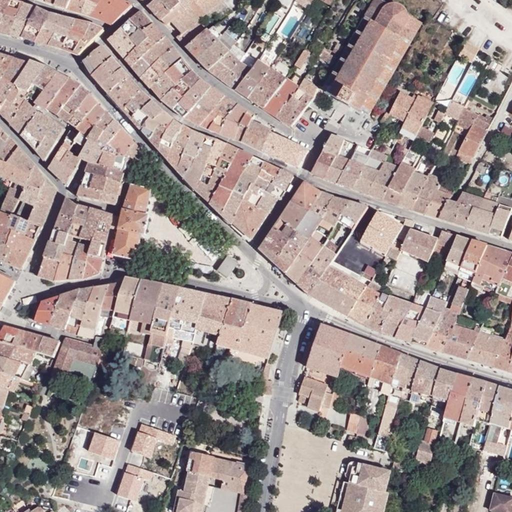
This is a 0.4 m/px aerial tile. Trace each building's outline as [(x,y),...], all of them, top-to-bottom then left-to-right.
[(12,0),(11,0),(0,0),(0,15),(5,17),(12,0)] [(24,4),(12,0),(5,17),(17,19),(24,4)] [(58,0),(56,6),(68,9),(71,0),(58,0)] [(84,15),(90,1),(87,0),(71,0),(68,9),(84,15)] [(90,17),(104,0),(89,0),(90,1),(84,15),(90,17)] [(112,27),(133,7),(120,0),(104,0),(90,17),(99,20),(112,27)] [(160,0),(157,0),(149,6),(161,19),(171,11),(160,0)] [(160,0),(171,11),(182,1),(187,7),(195,0),(160,0)] [(183,32),(199,18),(207,12),(212,16),(215,14),(220,22),(234,11),(223,0),(195,0),(187,7),(172,21),(183,32)] [(331,93),(328,95),(362,114),(364,112),(370,115),(423,22),(409,14),(406,8),(401,4),(395,3),(391,3),(383,0),(375,0),(324,90),(331,93)] [(168,26),(172,21),(187,7),(182,1),(171,11),(161,19),(168,26)] [(17,19),(11,36),(22,42),(23,39),(38,8),(24,4),(17,19)] [(275,29),(285,37),(304,14),(295,6),(275,29)] [(53,16),(38,8),(23,39),(37,43),(46,27),(53,16)] [(145,34),(154,25),(143,12),(133,21),(145,34)] [(306,47),(321,22),(308,13),(293,38),(306,47)] [(53,16),(46,27),(58,32),(65,19),(53,16)] [(0,33),(11,36),(17,19),(5,17),(0,27),(0,33)] [(179,35),(185,42),(204,24),(199,18),(183,32),(179,35)] [(63,49),(77,21),(65,19),(58,32),(50,47),(63,49)] [(63,49),(80,56),(105,32),(92,26),(77,21),(63,49)] [(133,21),(123,29),(142,49),(152,41),(145,34),(133,21)] [(200,59),(219,39),(223,33),(215,25),(211,29),(204,24),(185,42),(200,59)] [(158,48),(168,40),(154,25),(145,34),(152,41),(158,48)] [(37,43),(50,47),(58,32),(46,27),(37,43)] [(142,49),(123,29),(110,41),(118,50),(127,60),(142,49)] [(210,69),(229,48),(219,39),(200,59),(210,69)] [(474,58),(480,47),(468,39),(462,51),(474,58)] [(163,59),(176,48),(168,40),(158,48),(155,51),(163,59)] [(158,48),(152,41),(142,49),(127,60),(130,64),(134,67),(155,51),(158,48)] [(332,49),(325,46),(316,63),(322,66),(325,61),(329,63),(327,66),(331,69),(338,56),(331,53),(332,49)] [(106,65),(112,59),(107,52),(103,47),(85,62),(89,69),(101,60),(106,65)] [(301,67),(312,50),(306,47),(296,64),(301,67)] [(173,70),(184,59),(176,48),(163,59),(173,70)] [(224,79),(239,59),(229,48),(210,69),(224,79)] [(249,97),(270,66),(268,64),(273,56),(263,49),(251,67),(237,90),(249,97)] [(143,77),(163,59),(155,51),(134,67),(139,72),(143,77)] [(0,77),(3,80),(16,60),(1,55),(0,56),(0,77)] [(111,95),(130,79),(112,59),(106,65),(94,77),(111,95)] [(173,70),(163,59),(143,77),(146,80),(153,88),(168,75),(173,70)] [(184,81),(194,71),(184,59),(173,70),(168,75),(179,87),(184,81)] [(237,90),(251,67),(239,59),(224,79),(237,90)] [(17,87),(30,63),(16,60),(3,80),(17,87)] [(94,77),(106,65),(101,60),(89,69),(94,77)] [(32,93),(48,68),(31,61),(30,63),(17,87),(14,91),(21,95),(25,89),(32,93)] [(266,108),(286,78),(275,70),(277,64),(273,62),(270,66),(249,97),(266,108)] [(37,104),(61,74),(48,68),(32,93),(29,98),(37,104)] [(329,71),(323,68),(318,78),(323,82),(329,71)] [(193,89),(203,80),(194,71),(184,81),(193,89)] [(51,110),(72,81),(61,74),(37,104),(34,107),(39,113),(44,119),(47,115),(51,110)] [(179,87),(168,75),(153,88),(163,101),(179,87)] [(266,108),(278,117),(300,87),(286,78),(266,108)] [(278,117),(293,126),(309,107),(313,102),(321,86),(307,78),(300,87),(278,117)] [(125,112),(142,93),(130,79),(111,95),(125,112)] [(17,87),(3,80),(0,84),(0,110),(2,112),(14,91),(17,87)] [(186,117),(213,87),(203,80),(193,89),(175,112),(186,117)] [(62,116),(84,88),(72,81),(51,110),(62,116)] [(193,89),(184,81),(179,87),(163,101),(175,112),(193,89)] [(216,109),(226,95),(213,87),(186,117),(203,125),(216,109)] [(72,123),(92,97),(84,88),(62,116),(72,123)] [(25,89),(21,95),(7,119),(14,125),(20,113),(27,118),(34,107),(28,100),(29,98),(32,93),(25,89)] [(21,95),(14,91),(2,112),(7,119),(21,95)] [(426,120),(434,104),(418,97),(416,101),(400,92),(390,114),(405,122),(403,127),(400,134),(404,136),(409,138),(415,141),(417,137),(421,129),(426,120)] [(133,121),(154,102),(142,93),(125,112),(133,121)] [(229,121),(240,105),(226,95),(216,109),(223,113),(219,116),(229,121)] [(79,130),(100,105),(92,97),(72,123),(79,130)] [(462,113),(466,106),(454,99),(450,107),(462,113)] [(444,111),(449,102),(444,100),(439,109),(444,111)] [(487,131),(497,114),(470,100),(466,106),(462,113),(457,124),(471,131),(474,124),(487,131)] [(157,126),(165,112),(154,102),(133,121),(142,131),(151,121),(157,126)] [(82,133),(88,137),(108,114),(100,105),(79,130),(82,133)] [(236,139),(249,110),(240,105),(229,121),(221,134),(236,139)] [(20,113),(14,125),(23,136),(39,113),(34,107),(27,118),(20,113)] [(219,116),(223,113),(216,109),(203,125),(209,129),(219,116)] [(236,139),(244,140),(254,122),(256,116),(249,110),(236,139)] [(166,135),(174,119),(165,112),(157,126),(151,121),(142,131),(152,141),(162,131),(166,135)] [(388,119),(390,114),(386,112),(381,121),(386,124),(388,119)] [(44,119),(39,113),(23,136),(39,153),(49,135),(60,143),(68,130),(47,115),(44,119)] [(98,143),(115,123),(108,114),(88,137),(98,143)] [(405,122),(390,114),(388,119),(403,127),(405,122)] [(209,129),(221,134),(229,121),(219,116),(209,129)] [(169,160),(183,126),(174,119),(166,135),(162,131),(152,141),(169,160)] [(427,131),(432,122),(426,120),(421,129),(427,131)] [(263,151),(272,133),(273,131),(254,122),(244,140),(263,151)] [(84,159),(92,163),(100,168),(106,157),(112,148),(122,130),(115,123),(98,143),(88,137),(82,133),(80,137),(76,146),(78,149),(73,158),(81,163),(84,159)] [(511,138),(511,126),(507,123),(502,132),(511,138)] [(473,158),(487,131),(474,124),(471,131),(468,136),(460,151),(473,158)] [(169,160),(180,172),(187,154),(194,131),(183,126),(169,160)] [(431,142),(435,134),(427,131),(421,129),(417,137),(431,142)] [(129,158),(136,146),(122,130),(112,148),(129,158)] [(187,154),(200,158),(207,137),(194,131),(187,154)] [(80,137),(72,132),(67,142),(76,146),(80,137)] [(0,171),(2,166),(3,164),(12,142),(4,133),(0,142),(0,171)] [(299,166),(309,150),(272,133),(263,151),(299,166)] [(49,135),(39,153),(47,163),(60,143),(49,135)] [(346,141),(332,136),(326,148),(324,151),(340,157),(346,141)] [(200,158),(211,161),(218,141),(207,137),(200,158)] [(407,155),(415,141),(409,138),(401,152),(407,155)] [(216,166),(227,146),(218,141),(211,161),(209,167),(207,174),(213,177),(216,166)] [(340,157),(327,178),(341,184),(350,162),(353,162),(359,146),(347,141),(346,141),(340,157)] [(21,149),(12,142),(3,164),(13,169),(21,149)] [(69,187),(81,163),(73,158),(71,156),(76,146),(67,142),(51,169),(69,187)] [(137,165),(146,154),(136,146),(129,158),(132,161),(137,165)] [(216,166),(228,173),(239,151),(227,146),(216,166)] [(370,150),(359,146),(353,162),(350,162),(341,184),(356,189),(373,151),(370,150)] [(129,166),(132,161),(129,158),(112,148),(106,157),(126,171),(129,166)] [(20,202),(37,167),(21,149),(13,169),(3,164),(2,166),(0,171),(0,185),(10,190),(12,186),(14,187),(17,184),(19,185),(17,192),(12,190),(2,214),(12,217),(20,202)] [(236,191),(254,159),(239,151),(228,173),(224,180),(212,204),(223,215),(236,191)] [(340,157),(324,151),(312,171),(327,178),(340,157)] [(389,156),(373,151),(356,189),(370,193),(386,162),(389,156)] [(473,158),(460,151),(457,156),(471,163),(473,158)] [(198,162),(200,158),(187,154),(180,172),(186,179),(193,167),(196,168),(198,162)] [(122,184),(126,171),(106,157),(100,168),(92,163),(88,173),(122,184)] [(198,162),(209,167),(211,161),(200,158),(198,162)] [(246,197),(247,196),(253,184),(255,186),(259,178),(265,163),(254,159),(236,191),(246,197)] [(207,174),(209,167),(198,162),(196,168),(193,167),(186,179),(199,193),(207,174)] [(401,168),(386,162),(370,193),(386,199),(401,168)] [(492,169),(493,166),(481,162),(476,170),(484,173),(485,169),(489,170),(489,168),(492,169)] [(274,186),(281,171),(265,163),(259,178),(274,186)] [(416,169),(403,164),(401,168),(386,199),(399,204),(415,171),(416,169)] [(224,180),(228,173),(216,166),(213,177),(212,180),(224,180)] [(33,214),(46,182),(37,167),(20,202),(23,203),(16,219),(27,223),(33,214)] [(433,168),(428,178),(414,209),(426,214),(440,191),(449,173),(433,168)] [(285,192),(295,177),(281,171),(274,186),(285,192)] [(428,178),(415,171),(399,204),(414,209),(428,178)] [(120,198),(122,184),(88,173),(83,186),(105,193),(120,198)] [(212,180),(213,177),(207,174),(204,182),(209,185),(212,180)] [(281,200),(285,192),(274,186),(259,178),(255,186),(266,192),(278,199),(281,200)] [(224,180),(212,180),(209,185),(204,182),(199,193),(212,204),(224,180)] [(33,214),(46,219),(58,190),(46,182),(33,214)] [(305,183),(282,219),(298,230),(310,238),(324,220),(321,219),(311,213),(323,193),(310,187),(305,183)] [(266,192),(255,186),(253,184),(247,196),(246,197),(258,206),(266,192)] [(102,202),(105,193),(83,186),(80,197),(102,202)] [(147,236),(151,217),(148,215),(152,190),(133,186),(124,215),(123,220),(121,229),(115,256),(137,261),(143,235),(147,236)] [(233,227),(234,224),(246,197),(236,191),(223,215),(233,227)] [(453,195),(440,191),(426,214),(441,217),(450,200),(453,195)] [(270,213),(278,199),(266,192),(258,206),(270,213)] [(118,205),(120,198),(105,193),(102,202),(118,205)] [(336,199),(323,193),(311,213),(321,219),(336,199)] [(464,193),(458,203),(448,221),(469,226),(485,200),(464,193)] [(491,202),(485,200),(469,226),(502,238),(511,212),(511,208),(497,204),(499,198),(493,196),(491,202)] [(270,213),(258,206),(246,197),(234,224),(253,241),(270,213)] [(62,215),(76,220),(80,206),(68,198),(62,215)] [(350,202),(336,199),(321,219),(324,220),(334,226),(337,221),(342,214),(350,202)] [(458,203),(450,200),(441,217),(448,221),(458,203)] [(342,214),(358,224),(369,208),(350,202),(342,214)] [(83,239),(92,210),(80,206),(76,220),(71,235),(78,237),(83,239)] [(379,210),(369,208),(358,224),(354,229),(354,231),(369,240),(381,215),(379,210)] [(90,241),(95,242),(96,241),(104,213),(92,210),(83,239),(90,241)] [(114,217),(114,216),(104,213),(96,241),(110,244),(112,226),(114,217)] [(9,245),(30,254),(36,242),(7,230),(12,217),(2,214),(0,217),(0,246),(7,249),(9,245)] [(27,223),(42,228),(46,219),(33,214),(27,223)] [(358,224),(342,214),(337,221),(354,229),(358,224)] [(56,230),(71,235),(76,220),(62,215),(56,230)] [(7,230),(36,242),(42,228),(27,223),(16,219),(12,217),(7,230)] [(123,220),(114,217),(112,226),(121,229),(123,220)] [(415,220),(408,218),(404,223),(383,259),(386,260),(389,257),(397,260),(401,250),(398,249),(404,234),(408,236),(415,220)] [(291,240),(298,230),(282,219),(276,229),(291,240)] [(291,240),(276,229),(261,251),(275,264),(291,240)] [(51,243),(67,248),(69,242),(71,235),(56,230),(51,243)] [(298,230),(291,240),(302,250),(310,238),(298,230)] [(438,255),(448,259),(458,235),(444,231),(429,266),(433,267),(438,255)] [(443,271),(457,276),(472,240),(458,235),(448,259),(443,271)] [(83,239),(78,237),(76,244),(69,242),(67,248),(62,264),(57,281),(70,281),(83,239)] [(322,246),(319,244),(310,238),(302,250),(286,273),(297,284),(322,246)] [(70,281),(85,279),(91,256),(93,248),(87,247),(90,241),(83,239),(70,281)] [(302,250),(291,240),(275,264),(286,273),(302,250)] [(457,276),(474,282),(488,245),(472,240),(457,276)] [(104,261),(110,244),(96,241),(95,242),(93,248),(91,256),(104,261)] [(46,258),(62,264),(67,248),(51,243),(46,258)] [(0,261),(24,270),(30,254),(9,245),(7,249),(0,246),(0,261)] [(511,254),(488,245),(474,282),(497,291),(511,258),(511,254)] [(336,259),(340,252),(334,249),(332,253),(322,246),(297,284),(313,296),(330,266),(336,259)] [(353,251),(348,248),(346,251),(343,248),(340,252),(336,259),(345,264),(353,251)] [(101,274),(104,261),(91,256),(85,279),(101,274)] [(40,277),(57,281),(62,264),(46,258),(40,277)] [(511,258),(497,291),(497,294),(511,299),(511,258)] [(331,306),(349,317),(367,286),(330,266),(313,296),(331,306)] [(0,273),(0,301),(4,304),(16,282),(8,277),(0,273)] [(132,320),(144,281),(129,278),(125,284),(112,323),(130,327),(132,320)] [(366,326),(382,292),(384,287),(370,280),(367,286),(349,317),(366,326)] [(150,337),(165,285),(144,281),(132,320),(144,324),(141,334),(150,337)] [(427,296),(433,283),(422,281),(417,293),(427,296)] [(125,284),(110,286),(95,336),(97,337),(106,339),(112,323),(125,284)] [(167,336),(181,288),(177,288),(165,285),(150,337),(144,359),(159,364),(167,336)] [(79,336),(95,336),(110,286),(97,287),(84,322),(79,336)] [(459,286),(448,309),(459,313),(469,289),(459,286)] [(84,322),(97,287),(81,291),(71,319),(84,322)] [(195,331),(196,327),(207,294),(194,291),(181,288),(167,336),(174,338),(176,328),(188,331),(185,341),(183,340),(176,362),(184,364),(195,331)] [(71,319),(81,291),(63,296),(53,327),(67,332),(71,319)] [(387,303),(389,295),(382,292),(366,326),(382,332),(388,314),(384,312),(387,303)] [(196,327),(221,334),(225,324),(233,300),(207,294),(196,327)] [(511,320),(504,341),(511,343),(511,299),(497,294),(494,302),(507,305),(507,307),(506,307),(505,309),(510,310),(509,313),(509,316),(511,317),(511,320)] [(397,337),(412,304),(389,295),(387,303),(391,307),(388,314),(382,332),(390,335),(397,337)] [(53,327),(63,296),(42,304),(41,309),(37,321),(37,322),(53,327)] [(427,347),(444,307),(446,301),(433,296),(431,301),(412,342),(419,344),(427,347)] [(412,342),(431,301),(420,297),(417,306),(412,304),(397,337),(405,340),(412,342)] [(253,305),(233,300),(225,324),(246,330),(253,305)] [(270,359),(285,312),(253,305),(246,330),(225,324),(221,334),(220,338),(214,355),(220,358),(224,346),(231,349),(228,358),(260,367),(261,362),(267,364),(269,363),(270,359)] [(442,352),(458,316),(459,313),(448,309),(444,307),(427,347),(434,349),(442,352)] [(468,359),(479,332),(483,325),(458,316),(442,352),(456,355),(468,359)] [(79,336),(84,322),(71,319),(67,332),(79,336)] [(338,330),(322,325),(306,366),(340,376),(355,335),(338,330)] [(220,338),(221,334),(196,327),(195,331),(220,338)] [(0,338),(0,341),(18,348),(24,333),(7,328),(0,338)] [(188,331),(176,328),(174,338),(183,340),(185,341),(188,331)] [(494,367),(504,341),(479,332),(468,359),(482,363),(494,367)] [(18,348),(31,353),(38,338),(24,333),(18,348)] [(369,341),(355,335),(340,376),(369,385),(382,346),(369,341)] [(106,339),(97,337),(94,345),(103,348),(104,345),(106,339)] [(53,361),(59,345),(38,338),(31,353),(36,355),(53,361)] [(0,357),(31,367),(36,355),(31,353),(18,348),(0,341),(0,357)] [(97,364),(103,348),(94,345),(66,341),(51,378),(64,382),(66,377),(72,360),(97,364)] [(143,357),(147,345),(126,341),(124,350),(143,357)] [(509,371),(511,362),(511,343),(504,341),(494,367),(509,371)] [(104,345),(103,348),(97,364),(96,370),(104,373),(106,366),(108,366),(112,355),(110,354),(112,348),(104,345)] [(392,351),(382,346),(369,385),(390,397),(394,385),(402,354),(392,351)] [(410,358),(402,354),(394,385),(404,389),(415,390),(421,362),(410,358)] [(0,373),(16,379),(25,382),(31,367),(0,357),(0,373)] [(97,364),(72,360),(66,377),(91,384),(96,370),(97,364)] [(421,362),(415,390),(411,401),(434,400),(442,369),(432,365),(421,362)] [(35,368),(31,367),(25,382),(29,384),(35,368)] [(208,371),(201,369),(200,375),(205,377),(208,371)] [(451,372),(442,369),(434,400),(450,402),(458,374),(451,372)] [(14,384),(16,379),(0,373),(0,389),(5,391),(9,382),(14,384)] [(467,377),(458,374),(450,402),(445,423),(460,425),(475,379),(467,377)] [(256,390),(266,392),(268,378),(264,377),(259,376),(256,390)] [(275,379),(268,378),(266,392),(272,393),(275,379)] [(338,388),(307,378),(302,393),(313,396),(310,406),(322,410),(323,405),(332,407),(336,394),(338,388)] [(475,379),(460,425),(474,432),(477,423),(489,383),(482,381),(475,379)] [(14,384),(9,382),(5,391),(10,393),(14,384)] [(496,386),(489,383),(477,423),(492,427),(504,388),(496,386)] [(389,437),(404,389),(394,385),(390,397),(381,435),(389,437)] [(511,390),(504,388),(492,427),(511,433),(511,430),(511,390)] [(10,393),(5,391),(0,389),(0,409),(4,411),(5,408),(10,393)] [(10,393),(5,408),(9,410),(14,395),(10,393)] [(313,396),(302,393),(299,403),(310,406),(313,396)] [(347,398),(336,394),(332,407),(342,410),(347,398)] [(262,416),(264,405),(253,402),(252,409),(254,413),(262,416)] [(433,407),(428,413),(436,421),(442,415),(433,407)] [(361,415),(352,412),(349,423),(354,425),(353,432),(357,433),(360,422),(361,415)] [(424,442),(422,448),(417,447),(413,464),(418,465),(417,469),(429,472),(437,446),(434,445),(438,432),(430,429),(427,443),(424,442)] [(158,441),(139,434),(133,453),(152,460),(158,441)] [(121,443),(96,435),(90,453),(115,461),(121,443)] [(357,440),(350,438),(347,447),(354,449),(357,440)] [(402,440),(396,439),(394,449),(399,450),(402,440)] [(190,462),(246,477),(249,466),(244,465),(244,467),(229,463),(230,460),(218,456),(219,454),(194,447),(190,462)] [(413,464),(399,458),(396,472),(411,475),(413,464)] [(394,472),(355,459),(350,480),(346,479),(339,505),(338,509),(337,511),(387,511),(394,489),(390,487),(394,472)] [(221,488),(242,493),(246,477),(190,462),(188,470),(191,471),(209,476),(223,480),(221,488)] [(200,511),(209,476),(191,471),(186,491),(179,488),(173,511),(200,511)] [(145,482),(126,475),(118,496),(138,503),(145,482)] [(63,489),(65,483),(57,481),(53,495),(64,497),(66,491),(63,489)] [(243,511),(246,494),(242,493),(221,488),(213,486),(208,506),(205,505),(203,511),(243,511)] [(511,511),(511,496),(496,493),(490,511),(496,511),(511,511)] [(478,504),(480,496),(472,494),(470,502),(478,504)]
